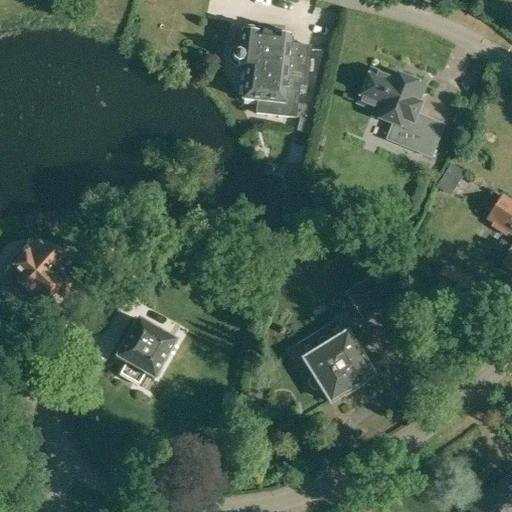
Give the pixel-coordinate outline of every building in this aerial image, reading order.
[(248,28),(244,31),(242,31),(240,47),(236,47),(234,48),(231,50),(229,53),(228,55),(228,58),(228,60),(229,63),(231,65),(235,67),(245,70),(241,100),(255,102),(255,114),(299,119),(296,131),(311,135),(318,108),(298,104),(300,87),(307,88),(311,47),(290,44),(291,37),(289,37),(285,31),(266,29),(248,28)] [(319,104),(330,53),(322,51),(310,102),(319,104)] [(419,136),(413,151),(430,158),(443,126),(426,119),(425,120),(415,116),(420,106),(416,104),(423,87),(408,80),(398,77),(396,81),(371,71),(357,104),(375,111),(373,117),(392,125),(419,136)] [(511,203),(501,196),(500,198),(491,191),(482,205),(491,212),(485,221),(506,235),(508,233),(511,236),(511,248),(500,266),(511,273),(511,203)] [(477,209),(480,195),(466,192),(463,206),(477,209)] [(88,258),(109,273),(112,269),(136,234),(115,219),(88,258)] [(32,301),(40,309),(57,291),(64,298),(75,286),(70,282),(85,267),(73,255),(58,270),(55,267),(60,262),(46,249),(40,255),(32,247),(25,255),(19,250),(8,262),(13,267),(6,275),(15,283),(13,284),(13,287),(13,291),(15,294),(17,296),(20,297),(24,297),(27,296),(28,295),(33,299),(32,301)] [(112,269),(109,273),(105,280),(122,292),(130,281),(129,280),(140,265),(124,253),(113,269),(112,269)] [(433,288),(462,303),(473,280),(445,265),(433,288)] [(344,292),(363,324),(391,307),(371,275),(344,292)] [(118,375),(139,386),(145,376),(154,381),(177,341),(138,319),(131,331),(124,328),(115,343),(122,347),(115,359),(124,364),(118,375)] [(322,391),(330,404),(373,376),(346,333),(333,341),(331,339),(329,338),(326,337),(322,337),(318,340),(317,343),(316,346),(317,351),(303,360),(310,372),(308,378),(307,381),(308,384),(308,386),(310,389),(312,390),(315,391),(322,391)] [(511,511),(511,474),(466,509),(468,511),(511,511)]
